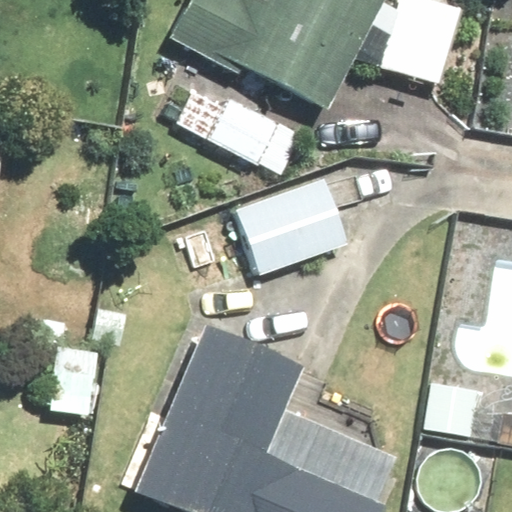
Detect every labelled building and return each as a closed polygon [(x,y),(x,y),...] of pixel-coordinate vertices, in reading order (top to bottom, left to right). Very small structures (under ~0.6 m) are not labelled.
[(316,115),(361,30),(379,40),(370,72),(430,89),(452,13),(407,0),(390,0),(387,14),(373,6),(376,0),(253,0),(253,2),(250,0),(182,0),(160,42),(226,76),(229,70),(316,115)] [(273,181),(294,138),(220,102),(216,109),(186,94),(169,127),(200,142),(198,144),(273,181)] [(189,301),(338,246),(316,184),(166,239),(189,301)] [(196,330),(122,495),(159,511),(373,511),(375,509),(366,505),(385,463),(274,413),(292,373),(196,330)] [(463,440),(470,395),(423,388),(416,432),(463,440)] [(511,418),(494,416),(489,447),(511,450),(511,418)]
